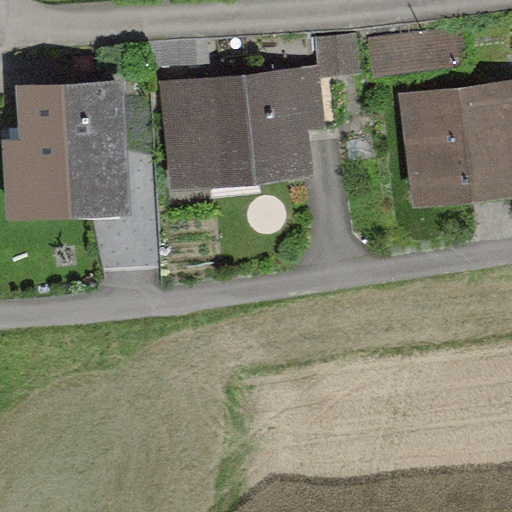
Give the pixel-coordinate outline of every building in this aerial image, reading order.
[(463,24),(374,36),(378,69),(468,57),(463,24)] [(359,32),(319,35),(321,70),(362,67),(359,32)] [(320,65),(164,76),(167,147),(175,157),(175,179),(316,172),(311,126),(326,125),(320,65)] [(128,78),(27,83),(29,134),(8,135),(12,217),(134,212),(128,78)] [(511,80),(402,93),(416,209),(511,198),(511,80)]
